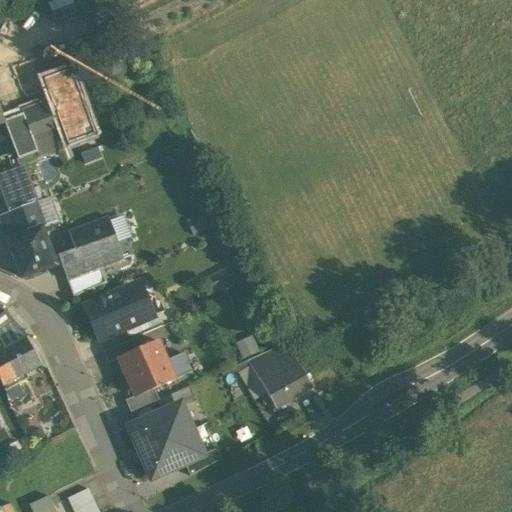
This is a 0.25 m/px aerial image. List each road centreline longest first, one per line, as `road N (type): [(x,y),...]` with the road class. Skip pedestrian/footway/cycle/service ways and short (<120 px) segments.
road 1 (tertiary): [(184,511),(292,459),(511,325)]
road 2 (residential): [(0,293),(32,307),(52,332),(132,511)]
road 3 (residential): [(0,67),(120,11)]
